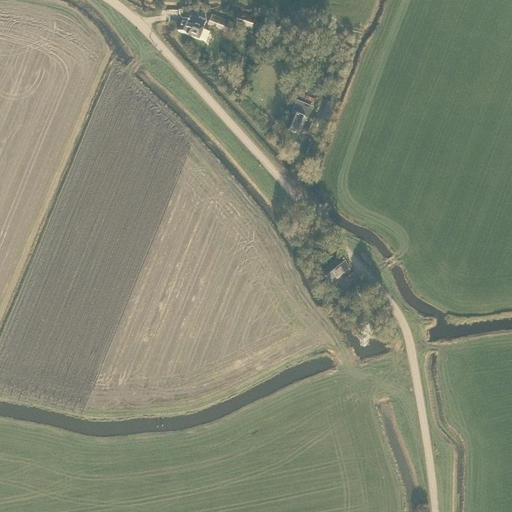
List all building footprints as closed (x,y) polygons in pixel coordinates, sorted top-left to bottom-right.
[(255,20),(239,14),(236,23),(252,28),(255,20)] [(234,24),(212,16),(208,25),(230,34),(234,24)] [(194,19),(192,24),(183,20),(178,32),(205,43),(209,33),(203,31),(206,22),(199,19),(198,21),(194,19)] [(308,43),(310,37),(306,36),(306,35),(302,34),(300,40),(308,43)] [(294,97),(305,101),(312,104),(316,94),(298,87),(294,97)] [(287,132),(299,137),(307,118),(308,118),(311,109),(297,103),(292,115),(294,115),(287,132)] [(308,135),(320,140),(325,125),(325,124),(331,108),(322,104),(315,120),(314,120),(308,135)] [(321,274),(325,280),(321,283),(326,290),(331,286),(349,272),(339,259),(321,274)] [(337,309),(346,302),(340,295),(331,303),(337,309)]
